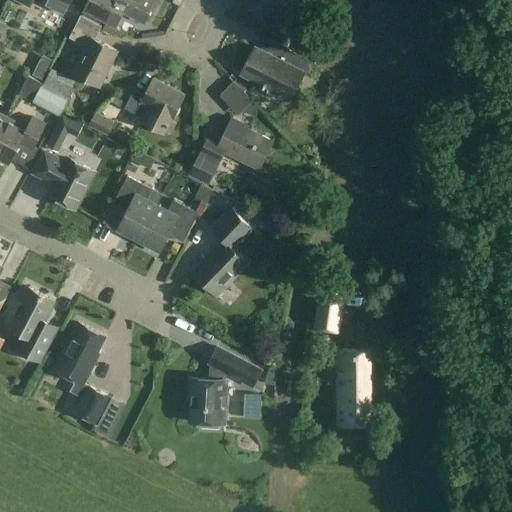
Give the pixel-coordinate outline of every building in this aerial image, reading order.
[(156,0),(90,0),(84,12),(107,23),(111,14),(120,19),(124,12),(145,23),(156,0)] [(248,0),(259,17),(287,0),(248,0)] [(101,87),(119,50),(97,39),(104,26),(81,15),(69,39),(86,47),(73,73),(101,87)] [(292,100),(306,73),(310,75),(316,62),(312,60),(290,49),(283,62),(253,48),(240,74),(292,100)] [(33,74),(42,79),(46,72),(36,67),(33,74)] [(141,122),(165,135),(185,97),(153,80),(145,95),(135,90),(125,108),(143,117),(141,122)] [(60,115),(67,101),(42,87),(35,102),(60,115)] [(249,125),(262,113),(244,94),(231,106),(249,125)] [(108,134),(114,122),(97,113),(90,125),(108,134)] [(7,117),(0,131),(0,159),(10,165),(21,143),(34,150),(47,124),(34,117),(28,128),(7,117)] [(190,175),(209,185),(225,152),(260,170),(274,142),(230,120),(218,144),(208,139),(190,175)] [(76,208),(95,172),(69,158),(67,162),(46,151),(35,173),(55,184),(50,194),(76,208)] [(144,159),(146,155),(138,151),(133,160),(138,163),(144,159)] [(112,204),(127,212),(117,229),(139,241),(158,205),(147,199),(153,188),(128,175),(112,204)] [(158,205),(139,241),(160,252),(170,234),(184,242),(199,213),(174,200),(168,211),(158,205)] [(231,208),(211,229),(223,240),(193,274),(216,295),(247,261),(232,248),(251,227),(231,208)] [(341,333),(348,278),(321,274),(314,329),(341,333)] [(40,362),(58,327),(45,320),(55,301),(28,287),(21,301),(18,299),(5,324),(25,335),(17,350),(40,362)] [(98,422),(112,396),(85,383),(95,364),(93,363),(106,336),(79,322),(55,369),(76,380),(71,391),(84,397),(77,412),(98,422)] [(0,365),(13,339),(0,332),(0,365)] [(227,372),(237,378),(254,387),(262,370),(218,347),(210,363),(214,366),(214,379),(189,378),(188,396),(192,396),(190,422),(225,424),(228,380),(226,380),(227,372)] [(373,427),(372,347),(335,347),(336,425),(344,425),(344,427),(373,427)] [(120,435),(127,417),(117,413),(110,431),(120,435)]
